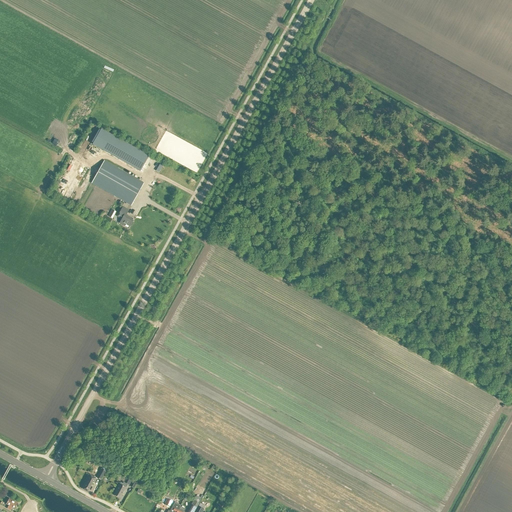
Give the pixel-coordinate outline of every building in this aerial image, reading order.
[(92,144),(140,171),(149,155),(101,128),(92,144)] [(131,206),(144,183),(104,161),(91,184),(131,206)] [(123,207),(117,217),(122,219),(119,224),(124,226),(125,224),(129,227),(133,220),(126,215),(128,211),(123,207)] [(101,479),(106,470),(102,468),(97,477),(101,479)] [(97,478),(89,474),(81,488),(83,489),(82,489),(87,492),(92,483),(94,483),(97,478)] [(124,486),(119,483),(117,486),(118,486),(113,495),(120,498),(124,490),(125,491),(126,488),(126,487),(128,484),(125,483),(124,486)] [(164,496),(161,502),(165,504),(164,505),(169,508),(173,500),(173,499),(169,497),(169,498),(168,498),(168,496),(164,494),(163,496),(164,496)] [(195,497),(186,511),(193,511),(200,500),(195,497)] [(18,503),(9,499),(6,504),(9,505),(7,508),(10,510),(12,507),(15,509),(18,503)] [(170,511),(168,510),(167,511),(176,511),(180,506),(180,505),(175,502),(170,511)]
